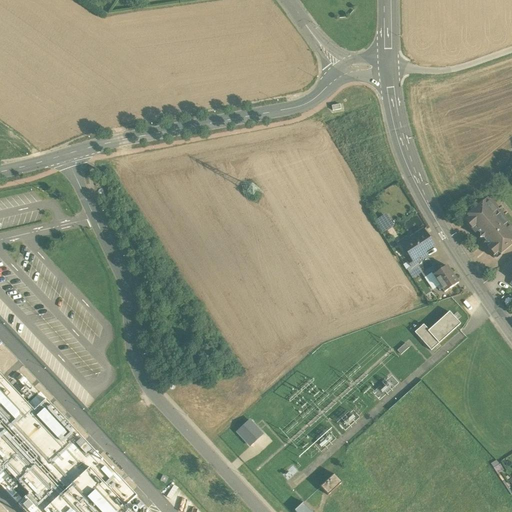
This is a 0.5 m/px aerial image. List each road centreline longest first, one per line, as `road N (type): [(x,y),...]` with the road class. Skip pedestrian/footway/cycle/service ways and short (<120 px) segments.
road 1 (unclassified): [(68,154),(126,287),(143,381),(261,511)]
road 2 (tertiary): [(511,334),(408,166),(387,70)]
road 3 (tertiary): [(68,154),(298,107),(343,74)]
road 4 (track): [(387,70),(463,69),(511,53)]
